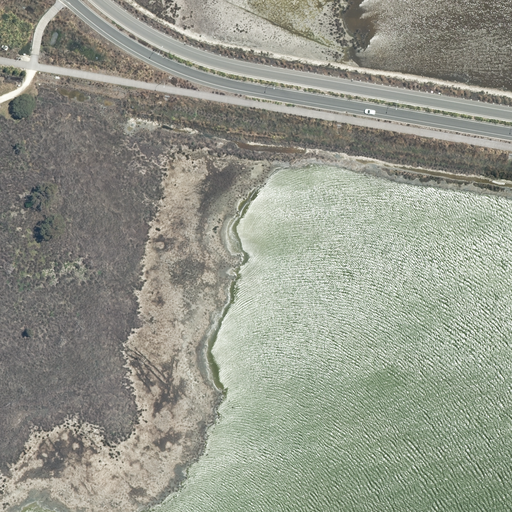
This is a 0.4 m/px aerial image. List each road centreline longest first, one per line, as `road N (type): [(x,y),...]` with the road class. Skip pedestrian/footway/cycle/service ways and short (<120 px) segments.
road 1 (tertiary): [(511,133),(208,78),(139,52),(71,0)]
road 2 (tertiary): [(97,0),(147,34),(221,66),(511,115)]
